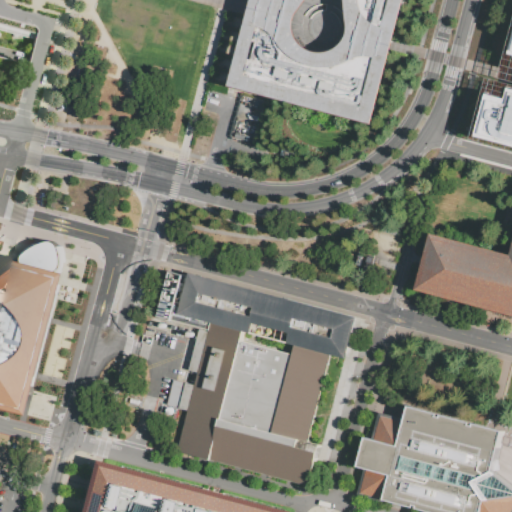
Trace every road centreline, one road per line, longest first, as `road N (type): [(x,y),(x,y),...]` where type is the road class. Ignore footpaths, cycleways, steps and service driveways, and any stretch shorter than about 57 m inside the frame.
road 1 (tertiary): [(448,0),(417,108),(393,144),(357,172),(280,192),(164,166)]
road 2 (tertiary): [(159,185),(282,210),(350,196),(383,178),(420,140),(451,58)]
road 3 (residential): [(143,242),(386,312)]
road 4 (residential): [(67,433),(126,302),(143,242)]
road 5 (tertiary): [(164,166),(18,132)]
road 6 (tertiary): [(13,155),(159,185)]
road 7 (residential): [(386,312),(511,342)]
